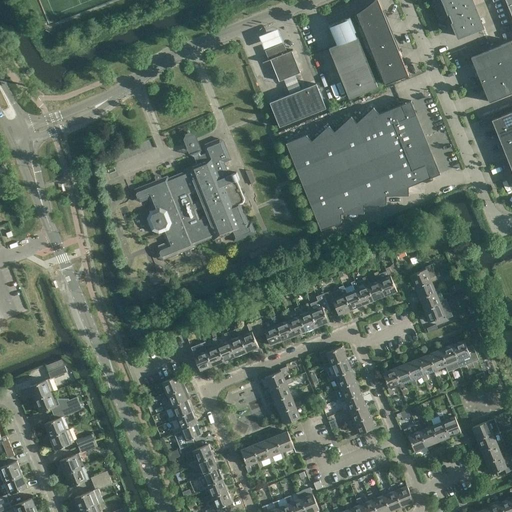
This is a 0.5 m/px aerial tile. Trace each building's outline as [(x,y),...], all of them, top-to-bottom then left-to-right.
[(387,21),(378,0),(374,0),(371,4),(363,9),(357,13),(386,84),(409,75),(409,74),(387,21)] [(458,35),(459,36),(483,27),(483,25),(482,25),(472,0),(444,0),(450,14),(453,22),(458,35)] [(329,48),(350,99),(379,87),(358,36),(356,37),(354,32),(356,32),(350,17),(329,26),(335,40),(337,40),(338,44),(329,48)] [(281,37),(278,30),(259,38),(261,44),(264,51),(283,43),(281,37)] [(477,71),(511,56),(511,40),(472,57),(477,71)] [(292,51),(293,50),(286,53),(283,45),(267,51),(271,59),(263,62),(263,63),(271,59),(279,81),(301,73),(292,51)] [(482,84),(511,71),(511,56),(477,71),(482,84)] [(490,102),(511,92),(511,71),(482,84),(490,102)] [(316,84),(270,102),(280,127),(326,108),(316,84)] [(402,105),(412,102),(411,101),(380,113),(374,107),(358,122),(352,116),(335,131),(329,125),(313,141),(307,134),(287,143),(304,186),(425,138),(415,114),(407,117),(402,105)] [(511,111),(492,119),(504,149),(511,145),(511,111)] [(190,155),(194,156),(200,153),(202,150),(198,141),(196,136),(192,134),(186,136),(184,141),(187,146),(190,155)] [(342,221),(342,213),(365,213),(365,205),(387,204),(387,196),(409,195),(409,186),(441,173),(440,172),(431,176),(426,165),(435,161),(425,138),(304,186),(322,230),(342,221)] [(206,153),(201,155),(200,153),(194,156),(198,166),(187,170),(188,171),(169,179),(168,177),(136,190),(134,195),(136,199),(140,201),(140,202),(149,198),(154,210),(151,211),(148,218),(152,231),(160,234),(163,232),(168,244),(159,247),(159,248),(157,252),(159,257),(163,259),(164,260),(196,247),(195,245),(214,237),(214,238),(230,232),(234,242),(256,233),(251,222),(249,224),(241,205),(247,202),(238,180),(240,179),(237,173),(229,176),(224,162),(231,160),(224,141),(220,139),(206,145),(204,149),(206,153)] [(253,261),(270,255),(266,246),(250,253),(253,261)] [(397,252),(398,258),(407,256),(405,250),(397,252)] [(430,278),(436,276),(433,268),(434,268),(432,264),(426,267),(427,268),(412,274),(416,286),(431,280),(430,278)] [(379,273),(381,279),(379,280),(385,295),(397,290),(391,275),(393,274),(390,266),(386,268),(387,270),(379,273)] [(385,295),(379,280),(381,279),(379,273),(378,271),(374,273),(377,280),(370,284),(368,284),(374,300),(385,295)] [(432,282),(439,279),(437,275),(436,276),(430,278),(431,280),(416,286),(421,298),(436,292),(435,289),(432,282)] [(356,289),(362,304),(374,300),(368,284),(370,284),(367,276),(363,278),(364,280),(356,283),(358,288),(356,289)] [(358,288),(356,283),(355,281),(351,282),(352,285),(345,288),(347,293),(344,294),(351,309),(362,304),(356,289),(358,288)] [(339,289),(331,293),(330,291),(324,293),(330,307),(335,305),(339,314),(351,309),(344,294),(347,293),(345,288),(344,285),(339,287),(339,289)] [(441,303),(440,301),(437,293),(443,291),(442,287),(435,289),(436,292),(421,298),(425,309),(441,303)] [(311,311),(317,326),(329,321),(324,309),(330,307),(324,293),(317,296),(318,300),(311,303),(314,310),(311,311)] [(445,315),(441,305),(448,302),(446,298),(440,301),(441,303),(425,309),(430,321),(445,315)] [(311,303),(310,302),(306,304),(309,312),(302,315),(299,316),(306,331),(317,326),(311,311),(314,310),(311,303)] [(288,320),(294,335),(306,331),(299,316),(302,315),(299,307),(294,308),(295,311),(288,314),(290,319),(288,320)] [(286,321),(279,324),(276,325),(282,340),(294,335),(288,320),(290,319),(288,314),(287,312),(283,313),(286,321)] [(272,318),(273,320),(263,324),(261,319),(255,322),(260,335),(266,333),(271,345),(282,340),(276,325),(279,324),(275,316),(272,318)] [(251,332),(243,335),(241,336),(247,351),(259,347),(255,337),(260,335),(255,322),(247,324),(251,332)] [(239,337),(231,340),(229,341),(235,356),(247,351),(241,336),(243,335),(240,327),(236,329),(239,337)] [(217,346),(224,361),(235,356),(229,341),(231,340),(228,332),(224,334),(227,342),(220,344),(217,346)] [(213,347),(208,349),(206,350),(212,366),(224,361),(217,346),(220,344),(217,337),(213,338),(214,341),(213,341),(213,347)] [(473,344),(468,347),(465,340),(453,345),(459,360),(457,361),(459,367),(463,365),(462,364),(470,361),(468,356),(471,355),(471,354),(476,352),(473,344)] [(195,355),(201,370),(212,366),(206,350),(208,349),(205,342),(201,343),(204,351),(195,355)] [(452,370),(450,364),(457,361),(459,360),(453,345),(441,349),(447,365),(446,365),(448,371),(452,370)] [(332,364),(347,358),(343,346),(327,352),(327,350),(320,353),(322,357),(328,354),(331,362),(332,364)] [(438,369),(446,365),(447,365),(441,349),(430,354),(436,369),(434,370),(436,376),(440,375),(438,369)] [(434,370),(436,369),(430,354),(418,359),(424,374),(422,375),(425,381),(429,379),(426,373),(434,370)] [(337,375),(352,369),(347,358),(332,364),(331,362),(324,365),(325,369),(333,366),(336,373),(337,375)] [(422,375),(424,374),(418,359),(407,363),(413,379),(411,379),(413,386),(417,384),(414,378),(422,375)] [(403,383),(411,379),(413,379),(407,363),(395,368),(402,383),(399,384),(404,395),(408,393),(406,389),(403,383)] [(51,378),(67,371),(65,365),(49,371),(51,378)] [(283,372),(289,370),(287,366),(281,368),(281,370),(266,376),(271,388),(286,382),(285,380),(283,372)] [(392,387),(399,384),(402,383),(395,368),(384,373),(390,388),(388,388),(391,395),(394,393),(392,387)] [(352,369),(337,375),(336,373),(329,376),(330,380),(337,377),(340,385),(341,387),(357,381),(352,369)] [(163,382),(167,392),(160,395),(161,399),(169,396),(168,393),(183,387),(178,376),(163,382)] [(291,394),(290,391),(287,384),(294,382),(292,377),(285,380),(286,382),(271,388),(276,400),(291,394)] [(36,399),(54,391),(49,378),(30,386),(36,399)] [(357,381),(341,387),(340,385),(333,388),(338,399),(345,396),(346,398),(361,392),(357,381)] [(183,387),(168,393),(169,396),(172,404),(164,407),(166,410),(173,408),(172,405),(188,399),(183,387)] [(295,403),(292,395),(298,393),(296,389),(290,391),(291,394),(276,400),(280,411),(296,405),(295,403)] [(54,391),(36,399),(41,412),(48,409),(48,410),(52,409),(54,413),(56,412),(64,409),(75,404),(72,399),(70,400),(70,398),(58,399),(54,391)] [(361,392),(346,398),(345,396),(338,399),(339,403),(346,400),(349,407),(350,410),(366,404),(361,392)] [(172,405),(173,408),(176,415),(169,418),(170,422),(178,419),(177,416),(192,410),(188,399),(172,405)] [(301,400),(295,403),(296,405),(280,411),(285,423),(300,417),(296,407),(303,405),(301,400)] [(75,404),(64,409),(66,415),(83,409),(80,402),(75,404)] [(351,411),(354,419),(355,421),(370,415),(366,404),(350,410),(349,407),(342,410),(344,414),(351,411)] [(421,404),(414,406),(418,416),(425,414),(421,404)] [(177,416),(178,419),(181,426),(173,429),(175,434),(183,431),(181,428),(197,422),(192,410),(177,416)] [(455,416),(445,420),(443,414),(439,415),(441,422),(443,421),(449,436),(462,431),(455,416)] [(51,436),(70,428),(64,415),(45,423),(51,436)] [(360,433),(375,427),(370,415),(355,421),(354,419),(347,421),(349,425),(355,423),(360,433)] [(441,422),(439,415),(427,420),(430,426),(432,425),(438,441),(449,436),(443,421),(441,422)] [(478,438),(493,432),(494,434),(500,432),(501,432),(495,418),(473,427),(478,438)] [(181,449),(195,443),(193,437),(202,434),(197,422),(181,428),(183,431),(175,434),(181,449)] [(432,425),(430,426),(422,429),(420,423),(416,424),(418,431),(420,430),(426,445),(438,441),(432,425)] [(416,424),(408,427),(404,429),(407,436),(409,435),(415,450),(426,445),(420,430),(418,431),(416,424)] [(70,428),(51,436),(56,449),(75,441),(70,428)] [(286,449),(294,446),(288,431),(276,435),(283,451),(281,451),(283,458),(288,456),(286,449)] [(0,442),(3,442),(9,457),(15,455),(7,434),(1,437),(0,432),(0,442)] [(500,432),(494,434),(493,432),(478,438),(482,450),(498,444),(499,446),(505,444),(500,432)] [(78,446),(95,439),(93,434),(76,441),(78,446)] [(272,455),(281,451),(283,451),(276,435),(265,440),(271,455),(268,456),(271,463),(275,461),(272,455)] [(95,439),(78,446),(80,452),(98,445),(95,439)] [(261,459),(268,456),(271,455),(265,440),(253,445),(259,460),(257,461),(259,468),(264,466),(261,459)] [(198,460),(198,461),(214,455),(209,444),(197,448),(195,443),(181,449),(183,455),(194,450),(198,460)] [(498,444),(482,450),(487,461),(502,455),(503,457),(509,455),(507,451),(502,453),(499,446),(498,444)] [(259,460),(253,445),(241,449),(248,465),(246,465),(248,472),(252,470),(250,464),(257,461),(259,460)] [(65,473),(84,465),(79,452),(60,460),(65,473)] [(203,473),(218,467),(214,455),(198,461),(198,460),(190,463),(191,467),(199,464),(203,472),(203,473)] [(502,455),(487,461),(492,473),(497,471),(498,475),(511,469),(511,461),(509,455),(503,457),(502,455)] [(0,470),(4,481),(23,473),(18,460),(0,467),(0,470)] [(84,465),(65,473),(71,486),(90,478),(84,465)] [(209,487),(208,484),(223,478),(218,467),(203,473),(203,472),(195,475),(196,479),(199,477),(202,485),(195,488),(197,491),(209,487)] [(93,483),(110,476),(108,471),(91,478),(93,483)] [(23,473),(4,481),(9,494),(28,486),(23,473)] [(110,476),(93,483),(96,490),(113,483),(110,476)] [(205,502),(213,498),(212,496),(228,490),(223,478),(208,484),(209,487),(212,494),(203,498),(205,502)] [(314,482),(317,489),(323,487),(320,480),(314,482)] [(393,492),(386,494),(385,495),(391,510),(402,506),(396,490),(397,490),(395,483),(390,485),(393,492)] [(408,486),(397,490),(396,490),(402,506),(414,501),(408,486)] [(311,487),(310,487),(297,492),(299,499),(301,498),(306,511),(310,511),(320,508),(311,487)] [(385,495),(386,494),(384,488),(379,490),(382,496),(375,499),(373,499),(378,511),(386,511),(391,510),(385,495)] [(80,510),(99,502),(94,489),(75,497),(80,510)] [(212,496),(213,498),(216,506),(206,510),(206,511),(222,511),(223,511),(222,511),(223,511),(227,511),(224,505),(232,502),(228,490),(212,496)] [(378,511),(373,499),(375,499),(372,492),(367,494),(370,501),(363,503),(361,504),(364,511),(378,511)] [(0,503),(9,500),(7,494),(0,496),(0,503)] [(290,503),(293,511),(306,511),(301,498),(299,499),(292,502),(290,495),(286,497),(289,503),(290,503)] [(16,511),(32,511),(38,510),(33,497),(14,505),(16,511)] [(364,511),(361,504),(363,503),(361,497),(356,499),(358,505),(351,508),(350,509),(351,511),(364,511)] [(511,511),(511,497),(501,502),(504,511),(511,511)] [(9,500),(0,503),(0,510),(12,506),(9,500)] [(289,503),(280,507),(277,500),(273,502),(276,508),(278,507),(280,511),(293,511),(290,503),(289,503)] [(103,511),(99,502),(80,510),(81,511),(103,511)] [(351,511),(350,509),(351,508),(348,502),(344,504),(346,510),(341,511),(351,511)] [(489,507),(491,511),(504,511),(501,502),(489,507)]
